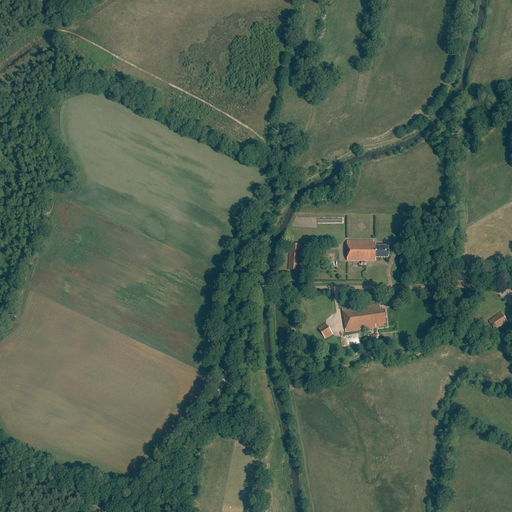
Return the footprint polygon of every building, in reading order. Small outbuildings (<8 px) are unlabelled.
[(389,245),(376,245),(376,242),(374,242),(374,240),(348,240),(348,260),(377,260),(377,257),(389,257),(389,245)] [(290,243),(288,269),(299,270),(302,244),(290,243)] [(380,303),(342,308),(346,331),(386,326),(384,309),(381,310),(380,303)] [(502,313),(489,321),(494,330),(507,322),(502,313)] [(326,323),(318,328),(325,338),(333,333),(326,323)]
